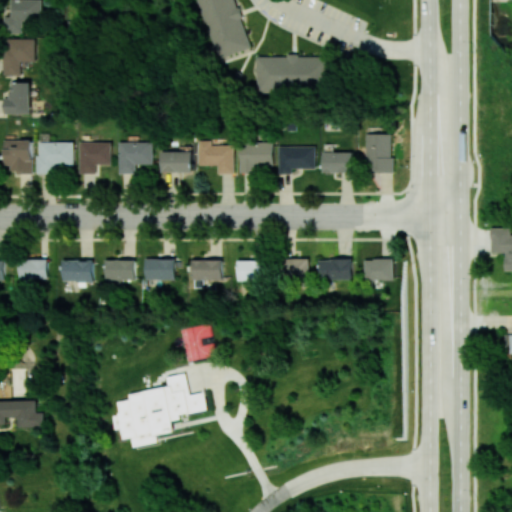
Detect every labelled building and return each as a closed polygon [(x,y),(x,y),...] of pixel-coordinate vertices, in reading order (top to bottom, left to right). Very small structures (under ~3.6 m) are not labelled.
[(5,32),(23,32),(23,20),(42,19),(41,0),(12,0),(12,16),(4,16),(5,32)] [(197,0),(214,57),(250,47),(235,0),(197,0)] [(36,37),(4,38),(4,74),(22,74),(22,60),(36,60),(36,37)] [(256,55),(255,90),(329,90),(329,55),(256,55)] [(5,113),(32,112),(32,81),(11,82),(12,94),(5,94),(5,113)] [(393,133),(366,132),(366,170),(393,171),(393,133)] [(5,139),(4,170),(33,170),(34,139),(5,139)] [(235,172),(235,144),(213,144),(212,139),(200,139),(200,164),(218,164),(218,172),(235,172)] [(112,141),(80,140),(80,172),(97,173),(97,163),(112,163),(112,141)] [(120,173),(137,172),(137,164),(154,163),(153,140),(119,141),(120,173)] [(38,141),(38,171),(75,170),(74,141),(38,141)] [(241,170),(274,171),(275,142),(241,141),(241,170)] [(280,173),(293,173),(293,168),(317,167),(316,145),(279,145),(280,173)] [(194,151),(163,151),(162,171),(194,171),(194,151)] [(324,172),(355,171),(355,151),(324,152),(324,172)] [(511,269),(511,233),(511,227),(492,227),(491,251),(506,252),(505,269),(511,269)] [(177,279),(177,258),(147,257),(147,278),(177,279)] [(310,258),(282,257),(282,277),(310,278),(310,258)] [(19,277),(47,278),(48,258),(19,258),(19,277)] [(319,259),(320,279),(354,278),(353,258),(319,259)] [(366,258),(366,279),(396,278),(395,258),(366,258)] [(63,281),(94,280),(93,259),(63,259),(63,281)] [(105,278),(136,279),(136,259),(106,259),(105,278)] [(223,259),(193,259),(192,278),(223,279),(223,259)] [(238,279),(267,279),(266,259),(238,259),(238,279)] [(188,373),(169,377),(171,386),(131,394),(132,398),(119,401),(122,415),(116,416),(119,430),(123,430),(125,440),(134,439),(136,447),(160,442),(159,437),(176,433),(174,422),(192,418),(192,414),(211,410),(208,393),(193,396),(188,373)] [(0,425),(8,425),(8,416),(19,416),(20,426),(46,426),(45,411),(38,411),(38,399),(0,400),(0,425)]
